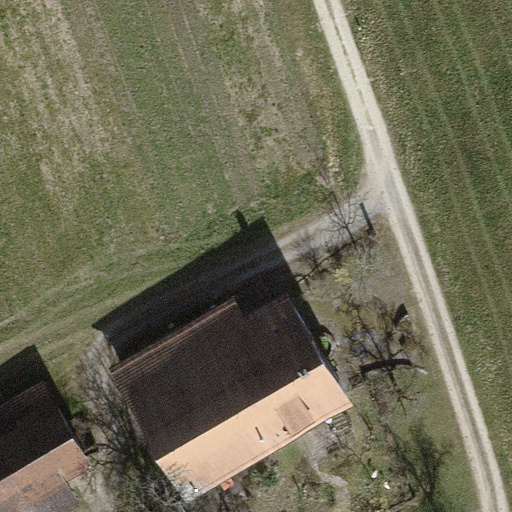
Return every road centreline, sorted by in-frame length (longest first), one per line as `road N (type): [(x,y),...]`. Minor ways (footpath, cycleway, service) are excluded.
road 1 (unclassified): [(324,0),(497,511)]
road 2 (unknown): [(389,191),(107,371),(95,404),(94,449),(108,511)]
